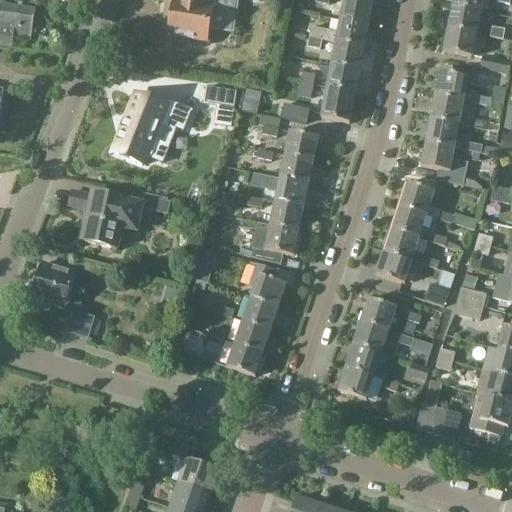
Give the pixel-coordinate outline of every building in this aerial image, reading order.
[(167,2),(164,19),(169,20),(167,36),(171,37),(170,44),(183,46),(184,39),(208,43),(210,32),(233,36),(238,0),(212,0),(211,9),(200,7),(200,3),(197,2),(189,1),(184,0),(183,4),(167,2)] [(368,26),(372,6),(344,0),(340,21),(368,26)] [(454,0),(453,8),(480,13),(483,0),(454,0)] [(10,30),(13,7),(0,5),(0,47),(8,48),(10,30)] [(36,10),(13,7),(10,30),(8,48),(12,49),(14,39),(31,42),(36,10)] [(453,8),(449,30),(476,35),(480,13),(453,8)] [(364,49),(368,26),(340,21),(338,33),(310,28),(308,38),(336,43),(364,49)] [(503,40),(505,32),(491,29),(490,38),(503,40)] [(471,59),(476,35),(449,30),(444,53),(471,59)] [(306,49),(321,52),(323,41),(308,38),(306,49)] [(55,40),(41,39),(40,48),(54,50),(55,40)] [(336,43),(332,66),(359,71),(364,49),(336,43)] [(483,59),(480,71),(509,77),(511,65),(483,59)] [(332,66),(327,89),(355,94),(359,71),(332,66)] [(439,73),(435,98),(465,104),(490,109),(491,101),(477,98),(478,95),(467,93),(469,78),(439,73)] [(302,74),(300,84),(312,86),(314,76),(302,74)] [(300,84),(298,97),(310,99),(312,86),(300,84)] [(205,105),(217,107),(234,110),(237,94),(207,89),(205,105)] [(349,125),(355,94),(327,89),(321,120),(349,125)] [(165,108),(135,95),(113,154),(147,167),(149,160),(163,165),(177,131),(184,133),(191,114),(192,115),(193,112),(166,101),(165,104),(166,105),(165,108)] [(460,126),(465,104),(435,98),(430,120),(460,126)] [(278,104),(275,117),(307,124),(310,112),(278,104)] [(280,121),(260,117),(258,127),(263,128),(261,136),(276,139),(280,121)] [(469,140),(458,138),(460,126),(430,120),(426,144),(456,150),(456,151),(481,156),(482,148),(468,145),(469,140)] [(470,130),(485,132),(487,124),(472,121),(470,130)] [(486,132),(488,132),(497,134),(499,127),(488,125),(486,132)] [(284,157),(314,164),(319,139),(289,133),(284,157)] [(510,153),(510,150),(511,140),(511,138),(511,137),(503,135),(500,151),(510,153)] [(437,183),(463,188),(468,164),(454,162),(456,151),(456,150),(426,144),(421,168),(439,172),(437,183)] [(256,160),(271,163),(272,155),(258,152),(256,160)] [(478,164),(480,156),(474,155),(473,154),(471,163),(478,164)] [(284,157),(279,182),(309,188),(314,164),(284,157)] [(276,194),(274,205),(304,211),(309,188),(279,182),(252,177),(250,188),(276,194)] [(464,181),(463,188),(481,192),(482,189),(473,183),(464,181)] [(406,184),(398,209),(427,218),(435,193),(406,184)] [(511,191),(493,189),(491,202),(511,205),(511,191)] [(135,231),(140,208),(166,214),(169,202),(143,197),(141,205),(92,194),(92,197),(71,192),(68,206),(88,211),(82,242),(116,250),(121,228),(135,231)] [(223,195),(219,211),(231,213),(235,197),(223,195)] [(261,211),(263,203),(247,199),(246,208),(261,211)] [(274,205),(269,228),(299,234),(304,211),(274,205)] [(398,209),(391,231),(420,240),(427,218),(398,209)] [(469,232),(473,222),(454,216),(453,218),(440,214),(437,221),(469,232)] [(251,259),(280,267),(283,256),(297,259),(299,247),(297,247),(299,234),(269,228),(257,225),(252,251),(253,251),(251,259)] [(413,262),(420,240),(391,231),(384,252),(413,262)] [(430,244),(458,253),(459,249),(453,246),(446,244),(447,241),(432,236),(430,244)] [(479,236),(476,246),(489,249),(492,239),(479,236)] [(487,258),(489,249),(476,246),(474,254),(487,258)] [(207,286),(217,255),(205,252),(195,282),(196,282),(206,285),(207,286)] [(405,286),(413,262),(384,252),(376,276),(405,286)] [(511,254),(509,254),(503,277),(511,279),(511,254)] [(423,266),(437,271),(440,264),(425,259),(423,266)] [(115,271),(81,260),(78,270),(113,280),(115,271)] [(250,300),(250,299),(278,310),(287,286),(272,281),(276,272),(256,265),(248,288),(253,289),(249,300),(250,300)] [(33,291),(28,308),(50,315),(52,309),(65,313),(71,315),(65,333),(87,340),(89,334),(90,329),(93,320),(93,319),(78,314),(81,305),(79,304),(68,301),(75,277),(77,273),(56,266),(54,271),(40,267),(37,278),(36,277),(33,279),(30,287),(32,291),(33,291)] [(511,279),(503,277),(499,276),(492,300),(511,305),(511,279)] [(473,292),(477,280),(467,277),(463,288),(473,292)] [(204,292),(206,285),(196,282),(194,289),(204,292)] [(430,286),(425,302),(443,308),(448,292),(430,286)] [(166,291),(158,318),(171,322),(179,295),(166,291)] [(460,291),(457,303),(482,310),(485,298),(460,291)] [(271,332),(278,310),(250,299),(250,300),(249,300),(242,321),(271,332)] [(368,300),(360,323),(389,333),(397,310),(368,300)] [(479,322),(482,310),(457,303),(454,315),(479,322)] [(232,313),(219,308),(217,314),(230,319),(232,313)] [(421,319),(407,314),(405,322),(418,327),(421,319)] [(189,331),(192,323),(186,321),(183,329),(189,331)] [(262,357),(271,332),(242,321),(233,347),(262,357)] [(360,323),(353,345),(391,358),(394,359),(398,345),(411,350),(413,341),(389,333),(360,323)] [(511,330),(504,328),(498,351),(511,355),(511,330)] [(223,343),(226,335),(212,330),(209,338),(223,343)] [(184,352),(186,346),(176,342),(174,349),(184,352)] [(353,345),(346,368),(375,378),(385,382),(388,372),(386,371),(391,358),(353,345)] [(254,378),(262,357),(233,347),(226,368),(254,378)] [(511,355),(498,351),(489,349),(483,372),(511,379),(511,355)] [(201,360),(215,365),(218,357),(204,352),(201,360)] [(440,352),(438,361),(452,364),(454,355),(440,352)] [(449,373),(452,364),(438,361),(435,370),(449,373)] [(429,371),(410,365),(407,378),(425,384),(429,371)] [(367,402),(375,378),(346,368),(338,393),(367,402)] [(511,404),(511,379),(483,372),(477,396),(479,396),(486,398),(511,404)] [(399,387),(387,382),(384,391),(396,395),(399,387)] [(479,396),(470,431),(489,436),(486,449),(496,452),(499,439),(501,439),(504,429),(507,430),(511,412),(511,404),(486,398),(479,396)] [(93,430),(104,434),(112,410),(101,406),(93,430)] [(417,431),(429,434),(435,409),(423,406),(417,431)] [(449,413),(435,409),(429,434),(442,437),(449,413)] [(123,413),(112,410),(104,434),(115,437),(123,413)] [(115,437),(126,441),(134,417),(123,413),(115,437)] [(461,416),(449,413),(442,437),(455,441),(461,416)] [(145,421),(134,417),(126,441),(137,445),(145,421)] [(164,427),(153,423),(145,447),(156,451),(164,427)] [(156,451),(167,455),(175,431),(164,427),(156,451)] [(167,455),(178,459),(186,435),(175,431),(167,455)] [(178,459),(186,462),(189,463),(197,438),(186,435),(178,459)] [(208,442),(197,438),(189,463),(200,466),(208,442)] [(220,446),(208,442),(200,466),(211,470),(220,446)] [(151,463),(141,460),(136,473),(146,477),(151,463)] [(186,462),(177,487),(209,498),(218,473),(211,470),(200,466),(189,463),(186,462)] [(133,484),(128,498),(138,501),(142,487),(133,484)] [(177,487),(169,511),(204,511),(209,498),(177,487)] [(125,511),(134,511),(138,501),(128,498),(123,511),(125,511)] [(318,511),(320,506),(297,498),(292,511),(318,511)]
